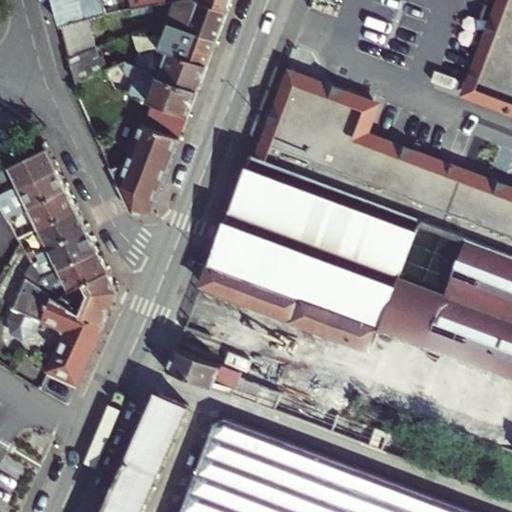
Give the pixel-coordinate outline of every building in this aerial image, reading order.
[(60,0),(67,25),(96,18),(137,8),(135,0),(118,4),(117,0),(60,0)] [(174,0),(134,0),(135,0),(137,8),(162,3),(174,0)] [(194,23),(192,28),(221,38),(233,8),(208,0),(174,0),(162,3),(165,13),(176,11),(173,21),(179,23),(181,18),(194,23)] [(511,10),(483,89),(511,99),(511,10)] [(67,25),(75,56),(102,47),(96,18),(67,25)] [(181,18),(179,23),(192,28),(194,23),(181,18)] [(144,24),(146,31),(155,27),(153,20),(144,24)] [(146,51),(165,45),(173,21),(155,27),(146,31),(137,34),(143,52),(146,51)] [(165,45),(212,63),(221,38),(192,28),(179,23),(173,21),(165,45)] [(203,88),(212,63),(165,45),(146,51),(140,64),(203,88)] [(106,56),(102,47),(75,56),(82,82),(111,69),(114,68),(109,55),(106,56)] [(203,88),(140,64),(131,61),(114,68),(111,69),(115,79),(133,71),(135,77),(136,78),(140,79),(136,93),(157,101),(193,114),(203,88)] [(115,79),(119,86),(133,79),(130,91),(136,93),(140,79),(136,78),(135,77),(133,71),(115,79)] [(303,79),(272,160),(511,250),(511,192),(367,137),(378,108),(303,79)] [(157,211),(193,114),(157,101),(133,162),(118,169),(138,211),(150,216),(157,211)] [(51,147),(0,172),(0,187),(19,178),(24,186),(61,168),(51,147)] [(511,448),(511,250),(272,160),(258,155),(209,282),(245,297),(246,302),(255,306),(260,303),(377,348),(361,391),(511,448)] [(61,168),(24,186),(5,195),(0,198),(0,203),(9,219),(17,215),(32,207),(71,188),(61,168)] [(32,207),(42,228),(81,209),(71,188),(32,207)] [(81,209),(42,228),(52,248),(91,230),(81,209)] [(25,229),(17,215),(9,219),(18,233),(25,229)] [(101,250),(91,230),(52,248),(40,255),(33,258),(37,266),(44,277),(63,269),(101,250)] [(36,231),(21,238),(23,242),(30,253),(37,250),(43,247),(36,231)] [(40,255),(37,250),(30,253),(33,258),(40,255)] [(101,250),(63,269),(44,277),(42,285),(56,294),(110,269),(101,250)] [(105,327),(56,294),(42,285),(44,277),(37,266),(33,275),(32,280),(22,309),(19,316),(19,333),(29,337),(41,330),(46,320),(65,329),(67,336),(53,370),(80,383),(99,340),(105,327)] [(121,291),(110,269),(56,294),(105,327),(121,291)] [(245,371),(180,348),(171,368),(272,406),(278,388),(244,375),(245,371)] [(272,406),(365,441),(372,424),(278,388),(272,406)] [(485,511),(229,416),(219,421),(184,511),(143,511),(148,502),(191,405),(160,392),(143,429),(119,483),(106,511),(485,511)]
